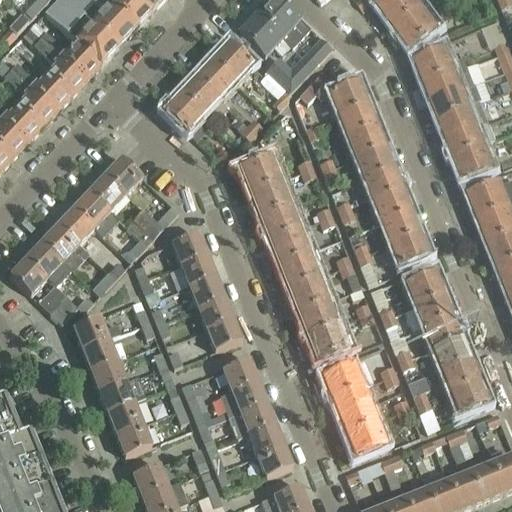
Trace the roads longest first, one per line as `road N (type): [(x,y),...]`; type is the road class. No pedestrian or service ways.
road 1 (residential): [(331,511),(203,188),(112,102)]
road 2 (residential): [(511,405),(376,75),(299,0)]
road 3 (residential): [(103,511),(60,408),(0,330)]
road 4 (residential): [(0,221),(112,102)]
road 5 (residential): [(112,102),(208,1)]
